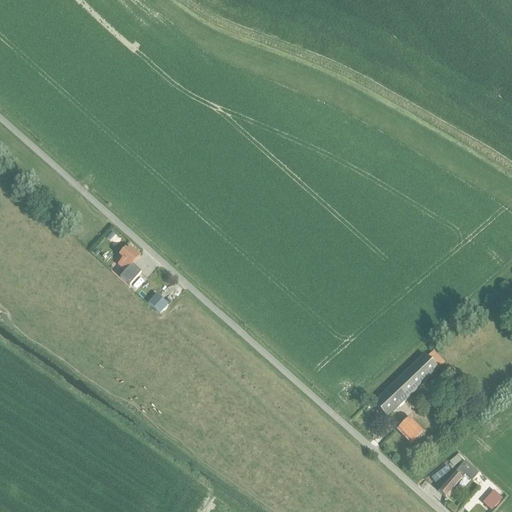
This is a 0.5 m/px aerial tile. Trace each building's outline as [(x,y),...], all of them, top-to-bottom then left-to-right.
[(128,274),(123,280),(129,286),(141,274),(131,265),(137,258),(129,251),(117,264),(128,274)] [(160,315),(170,305),(159,293),(148,303),(160,315)] [(419,351),(363,405),(381,423),(437,370),(419,351)] [(412,415),(402,425),(417,440),(427,430),(412,415)] [(467,464),(441,493),(449,500),(469,479),(478,488),(485,481),(467,464)] [(446,465),(433,479),(442,488),(455,474),(446,465)]
